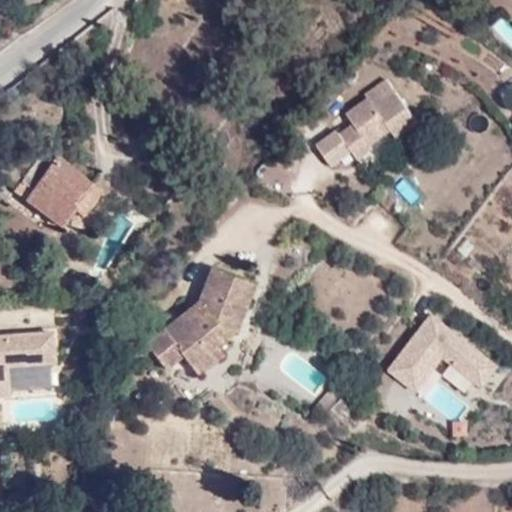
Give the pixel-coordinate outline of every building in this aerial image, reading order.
[(511,25),(503,16),(492,27),(511,47),(511,25)] [(421,119),(400,89),(381,102),(372,92),(350,107),(356,118),(340,129),(361,156),(379,145),(377,140),(395,128),(400,135),(421,119)] [(57,156),(27,194),(54,216),(64,224),(77,207),(86,213),(103,191),(57,156)] [(255,178),(283,192),(294,170),(266,156),(255,178)] [(227,350),(222,343),(214,334),(234,317),(242,326),(259,277),(214,260),(202,294),(145,339),(168,366),(184,353),(201,372),(227,350)] [(419,398),(438,373),(482,406),(508,372),(430,314),(386,373),(419,398)] [(214,334),(222,343),(242,326),(234,317),(214,334)] [(129,324),(117,337),(128,345),(138,332),(129,324)] [(50,332),(0,335),(0,398),(54,395),(50,332)]
